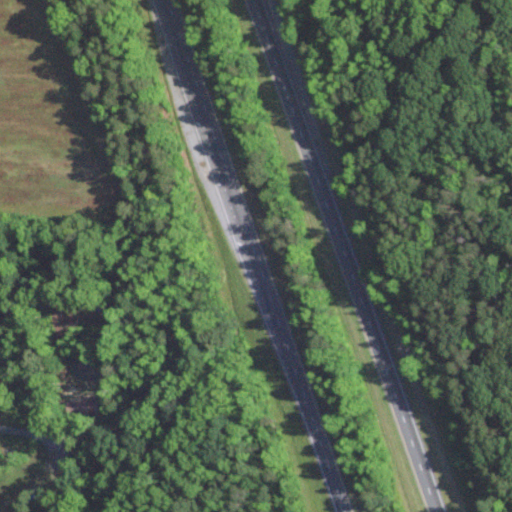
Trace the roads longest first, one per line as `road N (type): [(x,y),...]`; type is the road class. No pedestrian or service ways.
road 1 (motorway): [(434,511),(251,0)]
road 2 (motorway): [(160,0),(342,511)]
